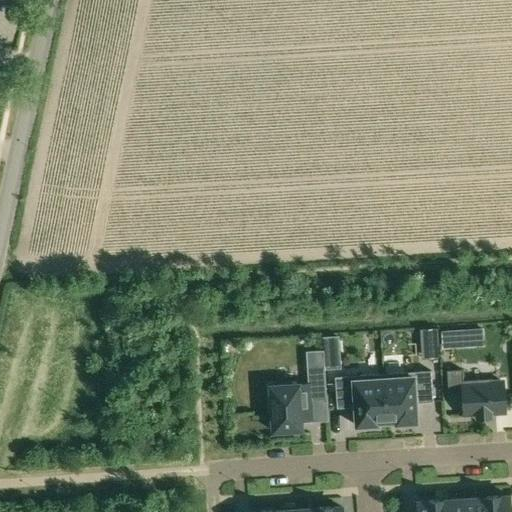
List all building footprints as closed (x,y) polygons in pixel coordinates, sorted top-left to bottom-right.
[(423,328),(424,340),(437,340),(436,327),(423,328)] [(463,330),(442,331),(443,348),(464,347),(463,330)] [(309,384),(270,386),(273,431),(301,429),(301,420),(313,419),(311,400),(326,399),(323,351),(322,351),(323,366),(308,367),(309,384)] [(338,355),(324,356),(325,370),(339,369),(338,355)] [(462,369),(447,370),(448,396),(462,395),(463,414),(477,413),(477,418),(490,417),(490,412),(505,412),(503,382),(491,382),(490,378),(463,380),(462,369)] [(431,371),(383,374),(386,421),(396,421),(396,423),(416,422),(415,403),(433,401),(431,371)] [(383,374),(335,377),(337,408),(355,407),(356,426),(376,424),(376,422),(386,421),(383,374)] [(500,496),(485,497),(485,511),(510,511),(510,496),(500,497),(500,496)] [(484,498),(463,499),(464,511),(485,511),(485,497),(484,497),(484,498)] [(443,499),(442,500),(442,511),(464,511),(463,499),(443,500),(443,499)] [(417,511),(442,511),(442,500),(426,501),(427,501),(417,502),(417,511)]
